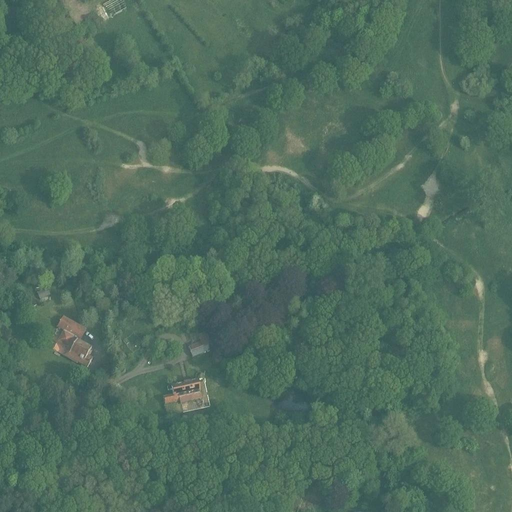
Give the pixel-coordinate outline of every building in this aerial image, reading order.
[(109,19),(125,11),(119,0),(112,0),(102,5),(109,19)] [(26,295),(31,308),(36,306),(32,299),(36,297),(33,291),(26,295)] [(46,292),(36,297),(39,304),(50,299),(46,292)] [(85,361),(80,358),(85,351),(68,341),(69,340),(64,337),(70,327),(57,319),(51,329),(59,334),(54,343),(63,348),(59,354),(72,361),(70,365),(80,370),(85,361)] [(200,343),(188,347),(192,358),(212,350),(206,334),(198,337),(200,343)] [(215,364),(222,361),(220,355),(213,357),(215,364)] [(198,385),(202,384),(201,384),(166,390),(167,394),(171,393),(172,398),(162,400),(164,408),(179,405),(179,407),(201,403),(198,385)]
